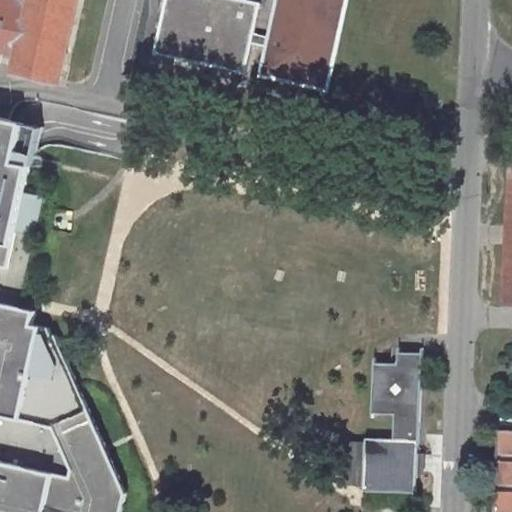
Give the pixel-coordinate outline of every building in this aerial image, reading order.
[(0,0),(0,46),(3,47),(23,52),(19,71),(62,81),(79,0),(0,0)] [(280,0),(272,38),(255,34),(262,3),(247,0),(166,0),(154,54),(246,74),(253,44),(257,45),(270,47),(265,73),(289,78),(290,74),(303,77),(302,81),(326,87),(345,0),(280,0)] [(0,266),(7,268),(30,164),(14,161),(23,122),(16,121),(8,119),(0,116),(0,266)] [(23,122),(14,161),(30,164),(38,125),(23,122)] [(0,416),(51,428),(69,469),(67,475),(125,493),(55,334),(52,336),(48,327),(32,324),(35,310),(0,302),(0,416)] [(394,438),(365,437),(365,440),(347,439),(345,486),(364,486),(364,491),(418,493),(424,354),(401,353),(401,364),(382,363),(374,362),(372,411),(395,412),(394,438)] [(511,511),(511,433),(496,433),(490,511),(511,511)] [(0,460),(0,511),(120,511),(125,493),(67,475),(0,460)]
